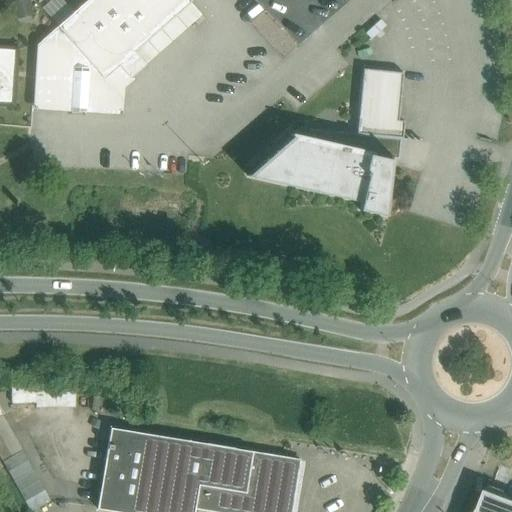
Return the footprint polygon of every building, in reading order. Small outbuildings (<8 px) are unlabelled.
[(189,0),(87,0),(57,27),(104,79),(119,65),(131,78),(145,65),(134,52),(191,2),(189,0)] [(104,79),(57,27),(41,42),(37,107),(119,112),(121,87),(131,78),(119,65),(104,79)] [(0,48),(0,104),(13,105),(16,49),(0,48)] [(403,73),(363,69),(357,134),(394,138),(402,139),(404,122),(393,121),(394,115),(399,115),(403,73)] [(357,134),(313,130),(311,139),(295,135),(248,177),(361,203),(359,211),(385,217),(394,138),(357,134)] [(12,400),(28,401),(29,388),(13,387),(12,400)] [(0,417),(0,457),(2,462),(22,451),(2,416),(0,417)] [(290,511),(300,460),(110,429),(97,509),(112,511),(149,511),(154,486),(195,493),(192,509),(195,509),(210,511),(290,511)] [(22,451),(2,462),(25,502),(44,491),(22,451)] [(195,493),(154,486),(149,511),(194,511),(195,509),(192,509),(195,493)] [(511,511),(511,500),(485,490),(477,511),(511,511)] [(44,491),(25,502),(30,511),(32,511),(50,502),(44,491)]
